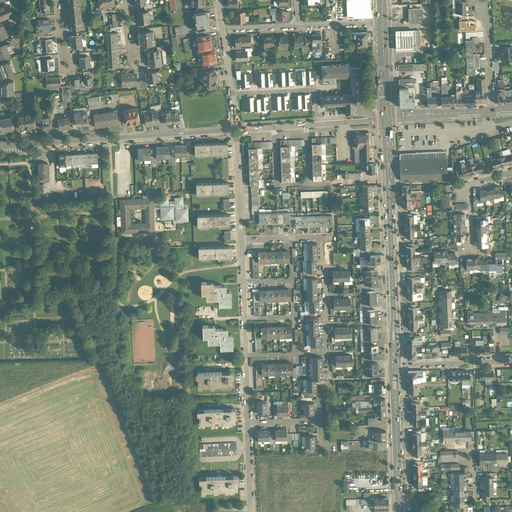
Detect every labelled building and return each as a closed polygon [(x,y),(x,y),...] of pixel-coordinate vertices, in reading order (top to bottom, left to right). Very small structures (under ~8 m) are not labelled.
[(40,0),(39,0),(40,13),(49,12),(49,6),(48,0),(40,0)] [(79,0),(67,0),(69,14),(81,13),(79,0)] [(369,0),(352,0),(346,0),(347,17),(368,16),(367,11),(370,11),(369,0)] [(4,6),(0,7),(0,20),(8,17),(7,14),(8,12),(11,11),(8,4),(4,6)] [(421,9),(408,9),(408,23),(422,23),(421,9)] [(145,11),(137,12),(138,24),(144,24),(150,23),(149,11),(148,11),(145,11)] [(279,12),(277,12),(277,13),(277,20),(286,20),(286,16),(288,16),(288,12),(284,12),(284,11),(279,11),(279,12)] [(213,32),(211,12),(196,14),(198,34),(213,32)] [(81,13),(69,14),(70,30),(82,29),(81,13)] [(110,14),(107,14),(108,27),(117,26),(116,13),(110,14)] [(241,13),(235,13),(235,17),(234,17),(234,22),(244,22),(244,13),(241,13)] [(462,16),(459,16),(459,29),(463,29),(463,31),(475,31),(475,20),(468,20),(468,16),(462,16)] [(49,19),(39,20),(40,32),(40,33),(45,32),(50,32),(49,19)] [(400,31),(395,31),(396,51),(401,51),(410,51),(414,51),(413,31),(414,31),(414,30),(409,30),(400,31)] [(149,31),(138,32),(139,37),(140,46),(153,45),(153,38),(154,38),(153,31),(149,31)] [(112,33),(108,33),(108,36),(107,37),(108,41),(118,41),(120,40),(120,37),(118,37),(117,33),(112,33)] [(367,33),(357,33),(357,38),(357,47),(361,47),(361,46),(367,45),(367,33)] [(302,35),(293,36),(294,47),(302,47),(302,45),(302,35)] [(81,36),(71,36),(72,48),(79,47),(82,47),(81,36)] [(210,36),(196,38),(198,51),(200,51),(212,49),(211,45),(210,45),(210,43),(211,43),(210,36)] [(249,36),(234,37),(235,40),(233,40),(233,42),(235,42),(235,46),(240,46),(250,45),(249,36)] [(272,36),(263,37),(264,41),(263,41),(263,43),(263,47),(264,47),(272,47),(272,36)] [(282,37),(278,37),(278,36),(278,37),(278,43),(278,46),(283,46),(283,48),(288,47),(287,36),(282,36),(282,37)] [(48,39),(40,40),(40,44),(41,44),(41,52),(51,52),(51,44),(52,43),(51,39),(48,39)] [(118,41),(109,41),(109,45),(108,45),(108,51),(115,50),(115,46),(118,46),(118,41)] [(472,41),(465,41),(467,85),(468,85),(474,85),(473,70),(473,54),(472,44),(472,41)] [(321,42),(316,42),(317,47),(312,47),(312,51),(321,51),(321,42)] [(5,44),(0,45),(0,58),(10,55),(8,50),(12,49),(10,43),(6,45),(5,44)] [(511,53),(511,46),(500,48),(501,55),(511,53)] [(212,49),(200,51),(202,65),(216,63),(215,56),(214,56),(214,54),(215,54),(214,49),(212,49)] [(115,50),(108,51),(109,56),(110,56),(110,60),(119,59),(119,53),(116,53),(115,50)] [(162,51),(156,52),(156,51),(147,52),(148,59),(162,57),(162,51)] [(245,51),(235,52),(235,61),(247,60),(246,52),(246,51),(245,51)] [(511,53),(501,55),(502,62),(509,61),(511,61),(511,53)] [(86,57),(86,58),(80,58),(80,63),(81,63),(81,67),(89,67),(89,62),(91,62),(91,60),(90,60),(90,56),(86,57)] [(162,57),(148,59),(149,66),(157,65),(157,64),(163,63),(162,57)] [(47,59),(43,60),(44,71),(54,70),(53,66),(54,66),(53,59),(47,59)] [(110,60),(109,60),(109,64),(110,64),(110,67),(114,67),(120,67),(119,62),(122,62),(122,59),(119,59),(110,60)] [(4,63),(0,64),(0,78),(5,76),(5,77),(8,76),(8,75),(14,73),(9,62),(9,61),(4,63)] [(352,91),(350,91),(348,94),(348,95),(320,97),(320,106),(345,105),(345,115),(355,115),(354,105),(356,105),(356,102),(359,102),(359,95),(362,95),(360,66),(350,67),(351,77),(352,91)] [(348,66),(321,67),(322,77),(323,77),(335,76),(339,76),(339,78),(349,77),(351,77),(350,67),(348,67),(348,66)] [(209,70),(209,71),(205,71),(201,71),(201,78),(202,78),(202,88),(215,88),(215,71),(214,70),(209,70)] [(158,71),(145,73),(146,81),(147,83),(159,82),(159,81),(158,81),(157,75),(156,75),(155,72),(158,72),(158,71)] [(136,75),(127,75),(127,74),(122,75),(123,87),(136,86),(137,86),(137,82),(136,75)] [(75,78),(73,80),(73,82),(73,85),(73,86),(76,88),(90,87),(90,84),(92,82),(92,77),(90,75),(84,76),(82,76),(82,78),(80,79),(79,77),(75,78)] [(60,78),(46,79),(47,88),(61,87),(60,78)] [(484,78),(476,79),(477,87),(479,87),(479,92),(474,92),(474,95),(474,102),(477,102),(485,102),(485,93),(484,78)] [(413,79),(398,80),(398,88),(413,88),(413,79)] [(14,81),(8,81),(8,83),(4,83),(4,85),(0,84),(0,90),(0,95),(13,95),(14,95),(14,81)] [(69,86),(62,87),(62,94),(67,94),(70,94),(69,86)] [(413,88),(398,88),(399,106),(414,106),(413,88)] [(469,95),(464,96),(464,97),(464,105),(464,106),(474,105),(474,102),(474,95),(469,95)] [(429,97),(427,97),(427,102),(427,107),(436,106),(436,96),(429,97)] [(456,97),(447,98),(448,106),(456,106),(456,97)] [(459,97),(456,97),(456,106),(464,106),(464,105),(464,97),(459,97)] [(137,109),(123,111),(126,125),(139,122),(137,109)] [(178,109),(171,111),(173,123),(173,124),(178,123),(178,122),(180,121),(179,114),(178,109)] [(171,110),(164,111),(165,116),(166,123),(166,124),(173,123),(171,111),(171,110)] [(86,111),(80,112),(82,125),(82,126),(88,124),(87,116),(86,111)] [(74,113),(73,113),(74,118),(75,118),(76,126),(82,125),(80,112),(74,113)] [(108,112),(93,115),(95,128),(110,125),(108,112)] [(117,112),(113,112),(108,112),(110,125),(119,124),(117,112)] [(17,115),(17,116),(18,122),(19,130),(36,127),(33,113),(17,115)] [(151,113),(144,114),(145,120),(146,125),(153,124),(151,113)] [(45,117),(40,118),(42,129),(52,128),(51,123),(50,116),(49,117),(48,118),(46,118),(45,117)] [(62,117),(57,118),(59,130),(70,128),(68,117),(62,118),(62,117)] [(11,118),(3,119),(3,121),(0,121),(0,126),(1,132),(13,130),(11,118)] [(370,134),(352,135),(352,148),(354,148),(355,163),(361,163),(363,163),(365,163),(375,162),(374,146),(370,147),(370,134)] [(287,146),(284,146),(283,141),(280,141),(280,152),(289,152),(289,146),(287,146)] [(211,143),(194,144),(195,155),(211,155),(211,143)] [(227,143),(211,143),(211,155),(228,154),(227,143)] [(446,157),(399,159),(400,181),(452,179),(452,170),(446,170),(446,157)] [(375,162),(365,163),(365,167),(366,171),(364,171),(364,173),(377,172),(376,162),(375,162)] [(48,163),(39,164),(39,177),(42,177),(48,177),(48,163)] [(212,183),(196,184),(196,195),(212,194),(212,183)] [(228,183),(212,183),(212,194),(229,194),(228,183)] [(493,190),(489,190),(489,191),(486,191),(486,196),(485,196),(486,201),(494,201),(493,198),(493,190)] [(452,193),(439,193),(439,199),(443,199),(443,206),(452,206),(451,197),(451,193),(452,193)] [(153,206),(153,208),(161,208),(161,215),(166,215),(166,219),(173,219),(173,215),(176,215),(176,218),(180,217),(180,221),(187,221),(187,210),(182,210),(182,205),(182,199),(175,199),(175,202),(167,202),(167,198),(161,198),(161,205),(153,206)] [(151,218),(151,209),(153,208),(153,206),(153,199),(126,200),(127,203),(125,203),(123,206),(123,207),(120,207),(120,217),(121,226),(121,234),(132,233),(132,231),(140,231),(141,233),(154,232),(153,218),(151,218)] [(213,215),(197,216),(197,227),(213,226),(213,215)] [(230,215),(213,215),(213,226),(230,225),(230,215)] [(459,219),(453,220),(454,228),(465,227),(464,223),(464,220),(459,220),(459,219)] [(487,225),(482,225),(482,226),(477,227),(477,230),(477,234),(488,233),(487,225)] [(465,227),(454,228),(454,236),(459,235),(459,234),(464,234),(464,231),(465,231),(465,227)] [(488,233),(477,234),(477,237),(478,237),(478,241),(483,240),(483,241),(488,241),(488,233)] [(214,247),(198,248),(198,258),(214,258),(214,247)] [(231,247),(214,247),(214,258),(231,257),(231,247)] [(447,250),(444,251),(440,251),(441,257),(440,257),(440,262),(448,261),(448,253),(447,250)] [(264,252),(252,253),(252,256),(258,256),(258,261),(265,261),(264,252)] [(380,255),(369,256),(369,261),(370,264),(380,264),(380,255)] [(476,258),(473,259),(473,264),(472,264),(472,269),(480,269),(480,261),(480,258),(476,258)] [(495,260),(487,260),(487,261),(487,266),(488,266),(488,269),(496,268),(496,273),(502,272),(501,264),(501,259),(501,261),(499,261),(497,261),(497,260),(495,260)] [(484,260),(480,261),(480,269),(480,271),(485,271),(485,270),(488,270),(488,269),(488,266),(487,266),(487,261),(484,261),(484,260)] [(369,271),(364,271),(365,279),(377,278),(377,271),(369,271)] [(226,287),(221,288),(221,286),(213,287),(213,284),(206,285),(206,283),(201,283),(202,295),(206,295),(207,299),(211,299),(211,300),(219,300),(219,306),(226,305),(226,307),(231,307),(231,293),(226,294),(226,287)] [(507,298),(507,292),(500,292),(500,296),(499,296),(497,301),(502,303),(502,302),(504,302),(505,298),(507,298)] [(492,310),(487,311),(487,314),(483,315),(483,314),(480,314),(480,323),(486,323),(493,323),(492,313),(492,310)] [(505,310),(499,310),(499,314),(496,314),(496,313),(492,313),(493,322),(499,322),(499,323),(505,323),(505,310)] [(476,315),(472,315),(472,311),(467,311),(467,324),(474,324),(473,323),(480,323),(480,314),(476,314),(476,315)] [(227,331),(222,331),(222,329),(215,330),(215,327),(207,327),(207,326),(202,326),(203,338),(208,338),(208,342),(212,342),(212,343),(220,343),(220,349),(227,348),(227,350),(233,350),(232,337),(227,337),(227,331)] [(461,372),(451,373),(451,375),(451,381),(461,381),(461,372)] [(233,373),(197,374),(198,387),(234,385),(233,373)] [(384,384),(374,385),(374,393),(384,392),(384,384)] [(385,398),(373,399),(373,404),(375,404),(376,407),(385,406),(385,398)] [(370,402),(360,402),(360,407),(376,407),(375,404),(373,404),(373,399),(370,399),(370,402)] [(385,406),(376,407),(376,411),(374,411),(374,415),(374,418),(374,420),(379,420),(379,418),(385,418),(385,406)] [(360,407),(360,413),(368,413),(368,412),(372,411),(372,415),(374,415),(374,411),(376,411),(376,407),(360,407)] [(235,410),(199,411),(199,424),(235,423),(235,410)] [(379,420),(374,420),(374,418),(368,418),(368,426),(379,426),(379,420)] [(420,418),(412,419),(411,419),(412,424),(413,424),(413,427),(419,426),(421,426),(425,426),(425,425),(425,418),(420,418)] [(385,431),(375,432),(375,438),(372,438),(372,441),(386,440),(385,431)] [(372,441),(367,441),(368,445),(366,445),(366,449),(386,448),(386,440),(372,441)] [(236,444),(200,445),(200,457),(237,456),(236,444)] [(237,477),(201,478),(202,492),(238,490),(237,477)] [(388,498),(374,499),(374,506),(374,507),(388,507),(388,498)]
